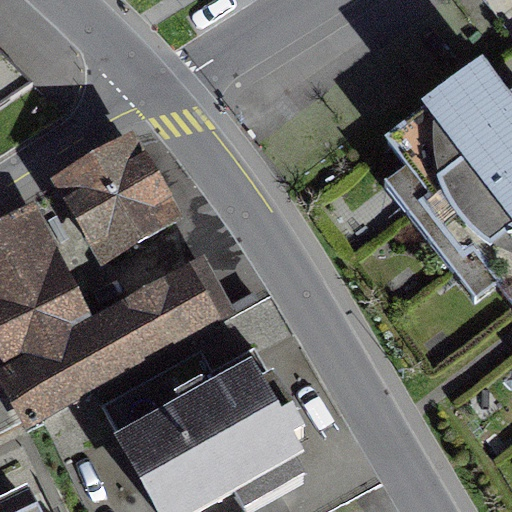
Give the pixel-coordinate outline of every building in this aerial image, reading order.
[(511,98),(482,59),(385,139),(405,167),(386,183),(475,302),(497,286),(511,305),(511,98)] [(56,188),(102,269),(186,221),(139,139),(56,188)] [(0,371),(0,384),(27,435),(237,316),(205,257),(92,319),(38,203),(0,223),(0,359),(5,369),(0,371)] [(114,439),(154,511),(206,511),(237,495),(245,511),(247,511),(306,478),(296,461),(306,455),(296,436),(306,430),(272,375),(255,349),(213,371),(201,352),(103,406),(119,436),(114,439)] [(0,511),(53,511),(44,493),(34,498),(28,487),(0,500),(0,511)]
